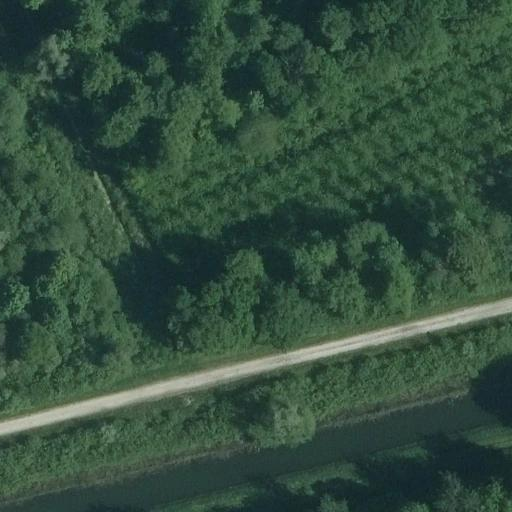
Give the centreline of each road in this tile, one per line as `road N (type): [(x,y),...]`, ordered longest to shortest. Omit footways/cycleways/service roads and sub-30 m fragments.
road 1 (track): [(0,432),(511,306)]
road 2 (track): [(511,442),(223,511)]
